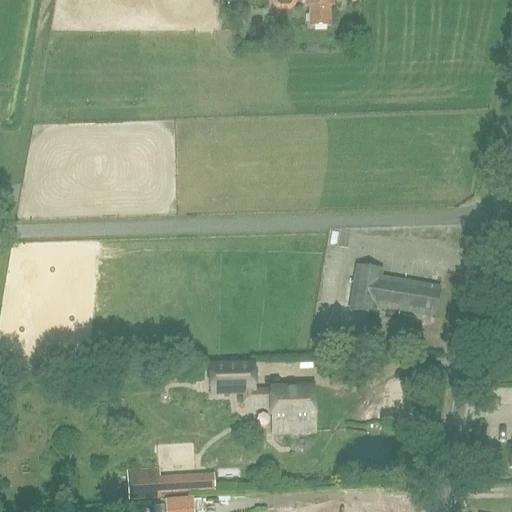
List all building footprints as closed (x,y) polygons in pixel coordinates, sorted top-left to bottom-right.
[(329,8),(333,8),(332,0),(305,0),(305,8),(309,8),(309,28),(330,27),(329,8)] [(434,317),(439,289),(380,279),(381,271),(357,267),(350,311),(374,315),(375,307),(434,317)] [(274,435),(315,433),(313,391),(254,394),(253,368),(211,370),(212,397),(244,396),(245,403),(253,402),(254,411),(273,410),(274,435)] [(213,491),(212,485),(212,475),(159,478),(146,479),(148,497),(160,496),(213,491)] [(171,504),(171,511),(197,511),(197,502),(171,504)]
